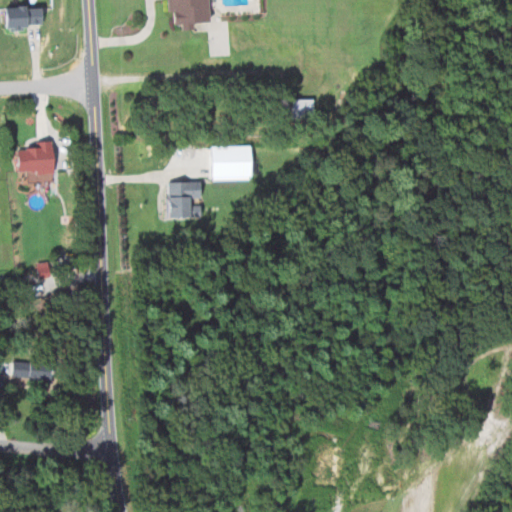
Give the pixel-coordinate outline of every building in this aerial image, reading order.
[(166,0),(168,27),(190,26),(190,22),(206,21),(205,0),(166,0)] [(3,6),(3,27),(39,27),(39,6),(3,6)] [(312,99),(279,99),(279,118),(312,118),(312,99)] [(0,164),(28,163),(27,133),(14,134),(14,140),(0,140),(0,164)] [(15,148),(15,173),(50,173),(50,140),(34,140),(34,148),(15,148)] [(210,144),(210,180),(252,179),(251,144),(210,144)] [(164,182),(164,216),(196,216),(196,182),(164,182)] [(48,361),(9,361),(9,379),(48,379),(48,361)]
